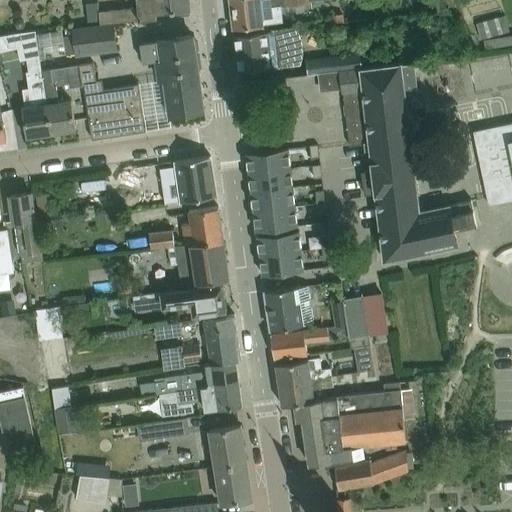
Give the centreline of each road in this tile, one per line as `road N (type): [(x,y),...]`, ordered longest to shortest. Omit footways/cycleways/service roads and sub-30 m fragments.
road 1 (residential): [(280,511),(223,135)]
road 2 (residential): [(0,169),(223,135)]
road 3 (residential): [(223,135),(209,0)]
